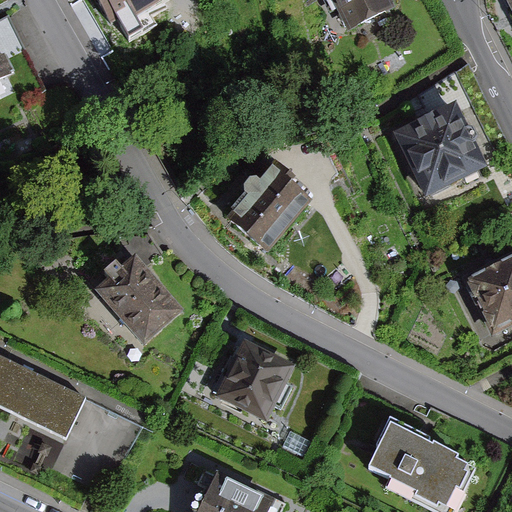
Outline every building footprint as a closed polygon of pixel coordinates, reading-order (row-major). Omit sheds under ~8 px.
[(166,0),(96,0),(112,29),(166,0)] [(389,0),(331,0),(345,28),(392,6),(389,0)] [(5,14),(0,16),(0,80),(30,67),(5,14)] [(458,101),(395,131),(427,199),(490,170),(458,101)] [(213,204),(270,255),(316,204),(258,153),(213,204)] [(186,312),(135,249),(77,296),(127,359),(186,312)] [(511,253),(455,282),(487,346),(511,333),(511,253)] [(236,336),(206,394),(269,426),(299,369),(236,336)] [(0,408),(64,439),(83,400),(0,359),(0,408)] [(385,416),(359,467),(446,511),(472,460),(385,416)] [(263,511),(269,501),(209,475),(192,511),(263,511)]
